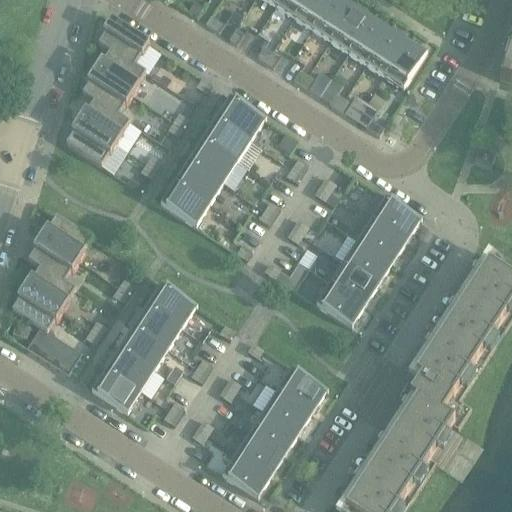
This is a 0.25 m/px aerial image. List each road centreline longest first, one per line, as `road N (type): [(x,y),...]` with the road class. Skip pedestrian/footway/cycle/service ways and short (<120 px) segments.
road 1 (residential): [(400,178),(123,0)]
road 2 (residential): [(217,511),(0,372)]
road 3 (residential): [(392,359),(461,254),(464,232),(455,214),(400,178)]
road 4 (residential): [(501,0),(488,40),(400,178)]
road 5 (tertiary): [(18,157),(69,0)]
